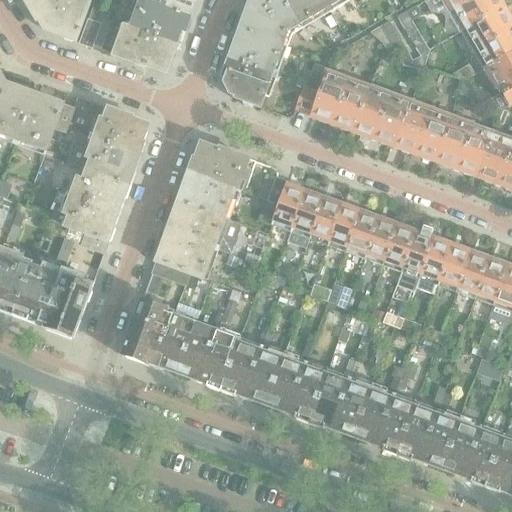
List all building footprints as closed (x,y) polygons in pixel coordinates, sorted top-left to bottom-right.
[(23,0),(37,22),(39,21),(41,24),(60,13),(57,9),(68,3),(66,0),(23,0)] [(83,24),(90,0),(66,0),(68,3),(57,9),(60,13),(41,24),(45,32),(76,43),(83,24)] [(104,9),(106,2),(99,0),(96,0),(95,5),(104,9)] [(141,0),(141,1),(190,18),(195,4),(192,2),(192,0),(141,0)] [(301,26),(286,0),(254,0),(251,2),(242,29),(286,46),(291,32),(301,26)] [(332,8),(345,0),(286,0),(301,26),(324,12),(333,29),(342,24),(332,8)] [(502,1),(501,0),(428,0),(425,2),(431,13),(451,1),(467,29),(503,8),(501,4),(502,1)] [(166,74),(181,31),(185,32),(190,18),(141,1),(130,32),(126,30),(116,57),(147,68),(166,74)] [(102,14),(104,9),(95,5),(93,10),(102,14)] [(419,18),(420,12),(416,6),(407,12),(410,17),(412,22),(413,22),(419,18)] [(511,23),(511,22),(511,21),(511,18),(509,13),(506,13),(503,8),(467,29),(489,67),(511,53),(511,23)] [(110,22),(114,12),(104,9),(102,14),(100,19),(110,22)] [(100,19),(102,14),(93,10),(91,15),(100,19)] [(400,22),(410,17),(407,12),(397,17),(400,22)] [(112,23),(110,22),(100,19),(91,15),(89,20),(100,24),(92,48),(101,52),(112,23)] [(403,27),(412,22),(410,17),(400,22),(403,27)] [(92,48),(100,24),(89,20),(87,26),(80,44),(92,48)] [(383,33),(393,27),(390,22),(380,28),(383,33)] [(406,32),(415,27),(413,22),(412,22),(403,27),(406,32)] [(386,37),(396,32),(393,27),(383,33),(386,37)] [(409,37),(418,32),(415,27),(406,32),(409,37)] [(386,37),(383,33),(380,28),(370,33),(382,43),(384,47),(387,39),(386,37)] [(269,92),(286,46),(242,29),(224,77),(226,78),(224,84),(229,96),(235,98),(235,100),(242,103),(243,106),(250,109),(253,107),(261,110),(269,92)] [(389,42),(399,37),(396,32),(386,37),(387,39),(389,42)] [(412,42),(421,37),(418,32),(409,37),(412,42)] [(392,47),(401,42),(400,40),(399,37),(389,42),(391,45),(392,47)] [(414,47),(424,42),(421,37),(412,42),(414,47)] [(395,52),(392,47),(391,45),(389,42),(387,39),(384,47),(385,48),(391,58),(396,54),(395,52)] [(395,52),(404,47),(401,42),(392,47),(395,52)] [(427,47),(424,42),(414,47),(417,52),(427,47)] [(398,57),(407,51),(404,47),(395,52),(396,54),(398,57)] [(427,59),(429,51),(427,47),(417,52),(420,57),(427,59)] [(401,62),(410,56),(407,51),(398,57),(401,62)] [(511,53),(489,67),(502,90),(505,88),(511,100),(511,53)] [(411,68),(413,61),(410,56),(401,62),(403,67),(403,66),(411,68)] [(425,66),(427,59),(420,57),(417,59),(424,71),(425,66)] [(424,71),(417,59),(413,61),(411,68),(424,71)] [(314,64),(310,76),(320,80),(324,69),(324,68),(314,64)] [(475,75),(469,65),(451,76),(459,78),(458,78),(466,81),(475,75)] [(354,133),(369,90),(327,74),(312,117),(317,119),(318,122),(325,125),(328,123),(338,127),(339,130),(346,132),(349,131),(354,133)] [(310,76),(306,88),(316,92),(320,80),(310,76)] [(53,131),(62,106),(5,85),(0,99),(0,136),(44,153),(43,154),(48,156),(52,147),(47,145),(52,131),(53,131)] [(307,116),(316,92),(306,88),(305,88),(296,112),(307,116)] [(395,148),(410,105),(369,90),(354,133),(359,134),(360,137),(366,140),(369,138),(379,142),(380,145),(387,147),(390,146),(395,148)] [(436,163),(451,121),(410,105),(395,148),(400,149),(401,152),(408,155),(411,153),(421,157),(422,160),(429,162),(431,161),(436,163)] [(70,126),(75,111),(62,106),(53,131),(64,135),(64,134),(77,139),(80,129),(70,126)] [(499,119),(502,111),(491,106),(487,115),(499,119)] [(130,185),(140,155),(145,144),(143,143),(146,133),(142,124),(132,120),(132,118),(106,109),(85,169),(130,185)] [(507,129),(509,124),(499,120),(496,130),(501,132),(507,129)] [(478,178),(492,138),(469,130),(470,128),(451,121),(436,163),(442,164),(443,167),(449,170),(452,168),(462,172),(463,175),(470,177),(473,176),(478,178)] [(511,148),(510,147),(510,145),(492,138),(478,178),(483,179),(484,182),(491,185),(494,183),(504,187),(505,190),(511,192),(511,148)] [(247,187),(255,163),(220,150),(220,152),(208,148),(199,152),(195,161),(194,161),(178,203),(227,220),(238,191),(239,192),(242,185),(247,187)] [(46,187),(56,161),(44,156),(34,183),(46,187)] [(108,243),(119,214),(130,185),(85,169),(81,179),(77,177),(63,215),(67,217),(64,227),(85,235),(108,243)] [(277,213),(287,187),(288,183),(276,179),(274,185),(267,202),(265,209),(277,213)] [(262,191),(259,199),(262,200),(267,202),(274,185),(265,181),(262,191)] [(2,183),(0,189),(0,197),(1,198),(6,200),(12,186),(2,183)] [(296,216),(298,208),(301,207),(306,194),(304,193),(305,190),(295,186),(294,189),(287,187),(277,213),(273,225),(293,232),(297,218),(296,216)] [(314,223),(317,215),(320,213),(324,200),(322,200),(323,196),(313,193),(312,196),(306,194),(301,207),(298,208),(296,216),(297,218),(293,232),(310,238),(315,225),(314,223)] [(334,232),(333,229),(335,222),(338,220),(343,207),(340,206),(342,203),(331,199),(330,203),(324,200),(320,213),(317,215),(314,223),(315,225),(310,238),(302,259),(308,261),(316,240),(329,245),(334,232)] [(205,281),(227,220),(178,203),(156,263),(191,276),(205,281)] [(351,236),(354,229),(356,227),(361,214),(359,213),(360,210),(350,206),(349,209),(343,207),(338,220),(335,222),(333,229),(334,232),(329,245),(347,252),(352,239),(351,236)] [(270,227),(274,214),(262,210),(257,222),(270,227)] [(16,241),(26,215),(18,212),(13,226),(8,238),(16,241)] [(369,243),(371,235),(374,233),(379,220),(377,220),(378,216),(368,213),(367,216),(361,214),(356,227),(354,229),(351,236),(352,239),(347,252),(365,258),(370,245),(369,243)] [(388,250),(390,242),(393,240),(398,227),(395,226),(397,223),(387,219),(385,223),(379,220),(374,233),(371,235),(369,243),(370,245),(365,258),(384,265),(389,252),(388,250)] [(405,256),(408,248),(411,247),(416,234),(414,233),(415,230),(405,226),(404,229),(398,227),(393,240),(390,242),(388,250),(389,252),(384,265),(402,272),(407,259),(405,256)] [(424,263),(427,255),(430,254),(435,241),(432,240),(433,236),(423,233),(422,236),(416,234),(411,247),(408,248),(405,256),(407,259),(402,272),(395,290),(400,292),(403,284),(405,285),(409,275),(421,279),(426,266),(424,263)] [(270,248),(275,236),(269,234),(265,246),(270,248)] [(100,267),(108,243),(85,235),(81,247),(94,251),(89,263),(100,267)] [(442,269),(445,262),(448,260),(453,247),(450,246),(452,243),(442,239),(440,243),(435,241),(430,254),(427,255),(424,263),(426,266),(421,279),(439,285),(443,272),(442,269)] [(67,264),(75,244),(65,240),(57,260),(67,264)] [(461,277),(464,268),(466,267),(471,254),(469,253),(470,250),(460,246),(459,249),(453,247),(448,260),(445,262),(442,269),(443,272),(439,285),(457,292),(462,279),(461,277)] [(479,283),(482,275),(484,274),(489,260),(487,260),(488,256),(478,253),(477,256),(471,254),(466,267),(464,268),(461,277),(462,279),(457,292),(475,299),(480,285),(479,283)] [(0,312),(13,318),(30,269),(16,265),(17,261),(0,254),(0,312)] [(497,289),(499,282),(502,280),(507,267),(506,267),(507,263),(497,259),(495,263),(489,260),(484,274),(482,275),(479,283),(480,285),(475,299),(493,305),(498,292),(497,289)] [(187,287),(191,276),(156,263),(146,292),(157,296),(163,280),(186,288),(187,287)] [(511,268),(507,267),(502,280),(499,282),(497,289),(498,292),(493,305),(511,312),(511,268)] [(73,340),(94,284),(63,273),(61,277),(45,271),(43,274),(30,269),(13,318),(27,323),(29,319),(44,325),(47,326),(45,329),(73,340)] [(216,284),(218,278),(209,275),(207,280),(216,284)] [(314,286),(309,298),(327,304),(331,292),(314,286)] [(347,309),(353,293),(334,286),(328,303),(347,309)] [(230,324),(237,304),(229,301),(222,321),(230,324)] [(179,375),(197,325),(184,320),(183,323),(168,318),(170,312),(143,302),(122,357),(152,368),(152,367),(158,369),(159,368),(179,375)] [(222,393),(240,344),(226,339),(231,328),(221,324),(217,336),(209,333),(210,329),(197,325),(179,375),(207,386),(207,388),(222,393)] [(342,330),(338,342),(346,345),(350,333),(342,330)] [(443,345),(446,335),(441,333),(437,344),(443,345)] [(265,407),(284,356),(270,351),(269,355),(240,344),(222,393),(235,398),(236,396),(265,407)] [(308,359),(313,346),(306,344),(302,357),(308,359)] [(309,425),(326,376),(295,364),(296,361),(284,356),(265,407),(295,418),(294,420),(309,425)] [(353,439),(372,389),(360,384),(358,387),(348,383),(351,376),(356,378),(361,365),(349,361),(342,381),(326,376),(309,425),(323,430),(324,428),(353,439)] [(395,393),(400,380),(394,378),(389,391),(395,393)] [(401,395),(406,382),(400,380),(395,393),(401,395)] [(439,408),(445,395),(448,386),(441,383),(432,405),(439,408)] [(398,457),(416,408),(384,396),(385,393),(372,389),(353,439),(383,450),(382,452),(398,457)] [(447,411),(452,397),(445,395),(439,408),(447,411)] [(442,471),(460,421),(448,416),(446,419),(416,408),(398,457),(411,462),(412,460),(442,471)] [(485,489),(503,440),(473,429),(474,426),(460,421),(442,471),(471,482),(470,484),(485,489)] [(511,496),(511,443),(503,440),(485,489),(499,494),(500,492),(511,496)]
